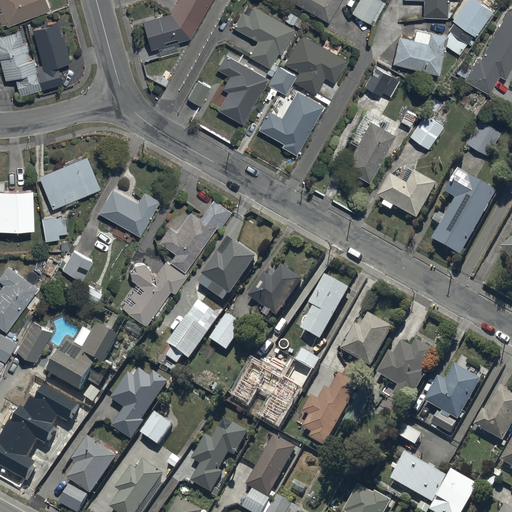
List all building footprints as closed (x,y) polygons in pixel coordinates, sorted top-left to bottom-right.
[(7,24),(7,26),(50,11),(45,0),(0,0),(0,8),(2,13),(0,14),(0,22),(1,26),(7,24)] [(178,0),(171,14),(142,22),(148,50),(158,48),(160,57),(181,52),(179,43),(192,39),(212,0),(178,0)] [(290,0),(329,22),(341,0),(290,0)] [(381,0),(359,0),(352,14),(369,24),(382,1),(381,0)] [(424,1),(423,18),(448,18),(448,0),(408,0),(409,1),(424,1)] [(448,37),(446,46),(459,55),(473,36),(475,37),(493,12),(489,10),(494,3),(489,0),(482,0),(480,4),(475,0),(462,0),(450,18),(454,21),(448,30),(450,31),(446,37),(448,37)] [(294,30),(254,7),(249,16),(243,12),(234,29),(258,42),(250,57),(271,69),(279,54),(281,54),(294,30)] [(511,10),(509,12),(480,59),(478,58),(465,80),(489,94),(500,77),(505,80),(511,69),(511,10)] [(17,78),(21,96),(63,84),(58,68),(71,65),(64,36),(62,37),(58,23),(33,30),(44,71),(37,73),(34,60),(30,61),(28,52),(29,52),(27,44),(24,45),(20,32),(0,37),(0,59),(5,81),(17,78)] [(448,37),(446,37),(416,30),(414,41),(399,37),(393,64),(439,75),(446,46),(448,37)] [(301,35),(285,63),(301,72),(295,82),(317,94),(326,78),(334,83),(347,62),(301,35)] [(220,108),(218,111),(243,124),(268,79),(225,55),(217,70),(230,77),(224,87),(221,85),(211,103),(220,108)] [(376,67),(364,86),(381,97),(383,93),(389,97),(399,81),(376,67)] [(278,68),(269,85),(286,95),(296,78),(278,68)] [(211,89),(198,81),(188,98),(201,106),(211,89)] [(282,147),(296,155),(324,106),(298,91),(282,118),(269,111),(258,129),(284,144),(282,147)] [(345,169),(369,183),(396,136),(385,130),(389,122),(366,110),(349,141),(357,146),(345,169)] [(398,119),(390,131),(403,139),(417,117),(406,111),(400,121),(398,119)] [(425,114),(410,136),(429,149),(444,127),(441,125),(445,119),(437,113),(432,119),(425,114)] [(479,121),(466,143),(487,155),(500,133),(479,121)] [(87,157),(38,177),(52,210),(65,204),(66,208),(79,202),(78,199),(101,190),(87,157)] [(391,177),(378,200),(385,204),(382,208),(392,213),(395,209),(418,222),(438,187),(415,174),(414,175),(408,172),(402,184),(391,177)] [(432,242),(460,259),(498,194),(461,172),(447,196),(456,201),(432,242)] [(110,190),(98,214),(140,237),(159,202),(144,193),(138,205),(110,190)] [(34,191),(0,191),(0,229),(34,230),(34,191)] [(185,273),(232,213),(215,200),(200,219),(192,213),(177,233),(171,228),(160,242),(176,255),(171,262),(185,273)] [(42,220),(45,242),(59,240),(59,236),(68,234),(65,216),(42,220)] [(228,240),(202,277),(230,296),(256,260),(228,240)] [(511,240),(502,249),(511,261),(511,240)] [(63,261),(58,268),(82,282),(93,262),(74,251),(67,263),(63,261)] [(150,274),(148,267),(145,265),(136,267),(130,274),(132,281),(137,285),(124,302),(125,303),(121,308),(146,327),(170,291),(174,294),(186,277),(166,262),(156,275),(156,273),(150,274)] [(0,327),(7,333),(39,290),(8,267),(0,277),(0,282),(3,285),(0,289),(0,327)] [(265,276),(249,299),(279,318),(303,281),(283,268),(274,281),(265,276)] [(302,331),(322,343),(350,292),(326,278),(310,307),(314,309),(302,331)] [(88,285),(82,296),(97,304),(103,294),(88,285)] [(220,319),(199,304),(169,347),(173,350),(167,358),(178,366),(184,358),(190,362),(220,319)] [(228,316),(210,341),(227,353),(245,328),(228,316)] [(356,327),(342,352),(371,369),(393,330),(369,316),(361,330),(356,327)] [(36,363),(53,333),(34,322),(17,352),(36,363)] [(118,337),(96,326),(84,350),(66,340),(59,355),(61,356),(50,377),(83,395),(89,383),(101,389),(106,380),(98,376),(118,337)] [(16,344),(0,334),(0,360),(5,364),(16,344)] [(390,354),(378,376),(399,388),(393,399),(406,406),(412,396),(416,398),(428,376),(424,374),(436,353),(417,343),(413,351),(402,344),(395,357),(390,354)] [(231,396),(246,405),(257,385),(273,394),(260,416),(279,426),(312,368),(293,358),(282,377),(252,360),(231,396)] [(311,440),(325,448),(361,387),(362,388),(368,379),(350,368),(343,379),(339,377),(330,392),(326,390),(319,403),(311,398),(302,413),(310,418),(303,430),(313,436),(311,440)] [(439,380),(425,403),(443,413),(442,416),(439,414),(433,426),(451,436),(457,425),(450,421),(452,418),(460,422),(482,383),(455,368),(446,384),(439,380)] [(143,422),(169,385),(154,374),(151,379),(140,371),(135,379),(130,376),(112,402),(125,411),(113,429),(132,442),(145,424),(143,422)] [(69,421),(79,404),(43,384),(35,399),(30,396),(24,407),(20,405),(0,440),(0,464),(27,480),(37,462),(26,456),(36,438),(48,445),(58,427),(51,423),(56,414),(69,421)] [(363,389),(343,424),(354,430),(373,395),(363,389)] [(511,394),(502,389),(487,414),(484,412),(475,428),(503,444),(511,429),(511,394)] [(155,415),(141,435),(159,448),(173,428),(155,415)] [(213,441),(206,438),(193,462),(201,467),(191,484),(212,496),(224,476),(220,473),(230,455),(235,458),(249,434),(235,426),(228,437),(219,431),(213,441)] [(397,436),(416,448),(423,438),(404,426),(397,436)] [(253,491),(270,500),(270,499),(274,501),(277,496),(272,493),(297,450),(275,438),(247,487),(253,491)] [(68,481),(92,497),(118,459),(88,439),(72,463),(78,467),(68,481)] [(511,443),(501,462),(511,467),(511,443)] [(434,505),(449,482),(406,457),(392,482),(434,505)] [(140,511),(164,478),(144,464),(137,473),(131,469),(116,492),(121,494),(108,511),(140,511)] [(449,482),(434,505),(430,511),(465,511),(479,488),(454,473),(449,482)] [(498,480),(491,476),(483,491),(489,495),(492,489),(493,490),(498,480)] [(70,487),(60,505),(71,511),(80,511),(89,498),(70,487)] [(387,511),(392,504),(375,495),(374,497),(359,488),(345,511),(387,511)] [(270,500),(253,491),(243,510),(246,511),(265,511),(272,501),(270,500)] [(284,492),(280,499),(277,498),(269,511),(299,511),(300,510),(291,505),(295,498),(284,492)] [(198,511),(179,501),(172,511),(198,511)]
